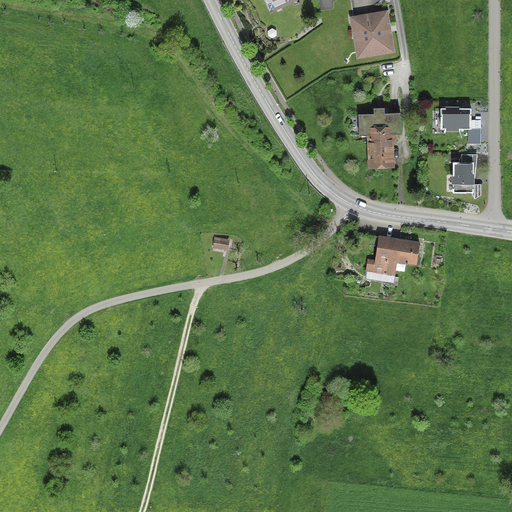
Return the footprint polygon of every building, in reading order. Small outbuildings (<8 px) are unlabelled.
[(366,56),(392,51),(385,13),(351,19),(354,36),(362,34),(366,56)] [(384,114),(384,108),(373,109),(373,114),(357,115),(358,136),(368,136),(369,167),(391,166),(390,135),(400,134),(399,113),(384,114)] [(470,109),(441,110),(442,128),(470,127),(470,109)] [(473,193),(472,163),(453,164),(454,184),(458,184),(458,193),(473,193)] [(395,261),(395,260),(398,241),(355,234),(352,249),(362,250),(362,249),(368,250),(369,245),(377,246),(375,262),(367,260),(366,269),(373,270),(373,271),(394,274),(395,261)] [(212,248),(224,250),(226,240),(214,238),(212,248)] [(415,264),(418,244),(398,241),(395,260),(395,261),(405,262),(405,263),(406,264),(407,262),(415,264)]
